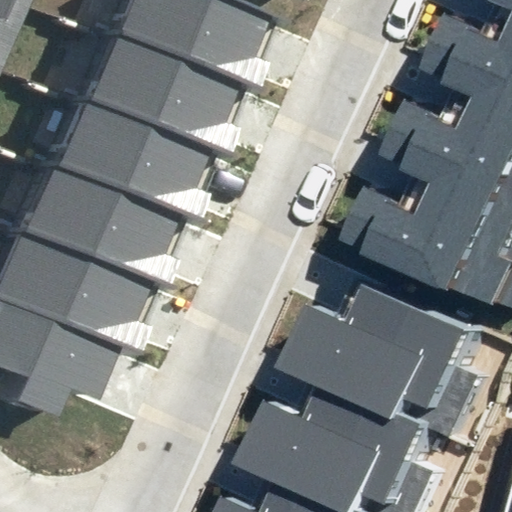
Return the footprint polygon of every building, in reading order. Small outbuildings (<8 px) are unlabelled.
[(0,0),(0,28),(11,0),(0,0)] [(208,0),(106,0),(93,33),(230,87),(234,88),(261,21),(208,0)] [(447,71),(487,89),(511,100),(511,32),(472,15),(447,71)] [(230,87),(93,33),(68,98),(203,149),(205,152),(230,87)] [(407,158),(447,177),(511,206),(511,100),(487,89),(473,120),(432,102),(407,158)] [(203,149),(68,98),(63,97),(37,166),(170,217),(176,219),(203,149)] [(170,217),(37,166),(32,164),(7,229),(144,282),(170,217)] [(511,206),(447,177),(435,205),(393,186),(368,242),(511,306),(511,206)] [(144,282),(7,229),(4,228),(0,237),(0,303),(100,342),(119,349),(144,282)] [(339,305),(310,366),(348,385),(423,419),(426,413),(448,423),(445,428),(462,436),(490,376),(472,368),(489,330),(393,284),(375,322),(339,305)] [(77,400),(100,342),(0,303),(0,375),(6,378),(0,394),(0,401),(38,416),(48,389),(77,400)] [(423,419),(348,385),(333,417),(293,399),(264,464),(304,482),(371,511),(381,511),(382,510),(386,511),(429,511),(448,470),(430,462),(445,428),(448,423),(426,413),(423,419)] [(381,511),(371,511),(304,482),(289,511),(285,511),(253,498),(246,511),(386,511),(382,510),(381,511)]
